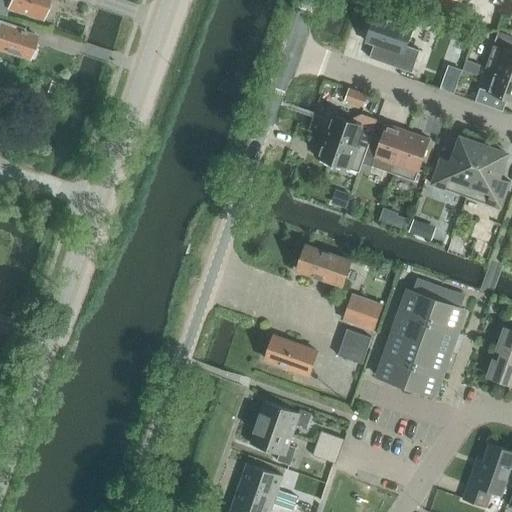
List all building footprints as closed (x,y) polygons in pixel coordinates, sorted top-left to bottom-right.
[(7,10),(42,22),(50,0),(0,0),(0,2),(8,5),(7,10)] [(375,13),(368,34),(373,35),(370,43),(374,45),(369,58),(412,73),(420,51),(407,46),(414,27),(375,13)] [(0,50),(30,61),(39,36),(0,21),(0,50)] [(508,46),(511,37),(499,33),(496,42),(508,46)] [(494,71),(511,77),(511,52),(494,46),(485,68),(494,71)] [(462,72),(449,67),(441,90),(454,94),(462,72)] [(507,99),(511,100),(511,77),(494,71),(487,91),(479,88),(475,101),(502,111),(507,99)] [(368,96),(349,89),(345,101),(364,107),(368,96)] [(325,137),(367,151),(372,138),(374,130),(332,115),(325,137)] [(409,132),(387,125),(381,141),(372,138),(367,151),(363,163),(394,174),(409,132)] [(409,132),(394,174),(415,182),(430,140),(409,132)] [(367,151),(325,137),(317,158),(359,173),(363,163),(367,151)] [(432,185),(466,197),(484,147),(461,139),(453,162),(441,158),(432,185)] [(466,197),(501,209),(511,182),(499,178),(507,155),(484,147),(466,197)] [(347,207),(350,197),(340,193),(336,203),(347,207)] [(425,209),(421,221),(438,226),(442,214),(425,209)] [(405,229),(408,220),(397,216),(394,225),(405,229)] [(297,272),(343,288),(352,261),(306,245),(297,272)] [(415,286),(427,290),(429,284),(417,279),(415,286)] [(425,296),(431,298),(435,286),(429,284),(427,290),(425,296)] [(425,296),(427,290),(415,286),(413,292),(425,296)] [(435,286),(431,298),(437,300),(441,288),(435,286)] [(447,290),(441,288),(437,300),(443,302),(447,290)] [(449,304),(451,298),(453,292),(447,290),(443,302),(449,304)] [(402,313),(429,322),(437,300),(431,298),(425,296),(413,292),(410,291),(402,313)] [(451,298),(463,303),(465,296),(453,292),(451,298)] [(352,295),(344,320),(374,330),(383,305),(352,295)] [(463,303),(451,298),(449,304),(461,308),(463,303)] [(437,300),(429,322),(456,332),(464,309),(461,308),(449,304),(443,302),(437,300)] [(402,313),(395,334),(422,344),(429,322),(402,313)] [(448,353),(456,332),(429,322),(422,344),(448,353)] [(489,376),(511,384),(511,329),(505,327),(489,376)] [(347,329),(338,356),(363,365),(372,338),(347,329)] [(395,334),(387,356),(414,365),(422,344),(395,334)] [(265,360),(310,377),(319,352),(274,335),(265,360)] [(414,365),(441,375),(448,353),(422,344),(414,365)] [(379,378),(406,388),(414,365),(387,356),(379,378)] [(433,397),(441,375),(414,365),(406,388),(433,397)] [(258,423),(293,435),(296,425),(307,429),(312,414),(300,410),(299,414),(265,402),(258,423)] [(279,453),(277,461),(291,466),(297,448),(290,446),(293,435),(258,423),(251,444),(279,453)] [(317,443),(340,451),(344,440),(321,432),(317,443)] [(313,456),(336,463),(340,451),(317,443),(313,456)] [(464,499),(488,507),(489,502),(492,493),(501,496),(511,465),(511,451),(490,444),(486,454),(480,452),(464,499)] [(240,484),(297,504),(299,497),(279,490),(284,477),(247,464),(240,484)] [(240,484),(233,505),(252,511),(271,511),(274,504),(294,511),(297,504),(240,484)]
